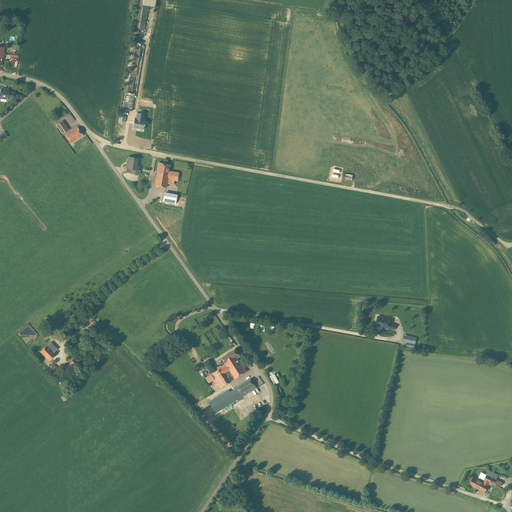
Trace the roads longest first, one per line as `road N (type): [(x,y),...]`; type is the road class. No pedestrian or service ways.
road 1 (unclassified): [(203,511),(269,411),(271,393),(100,148)]
road 2 (unclassified): [(511,244),(459,208),(105,142)]
